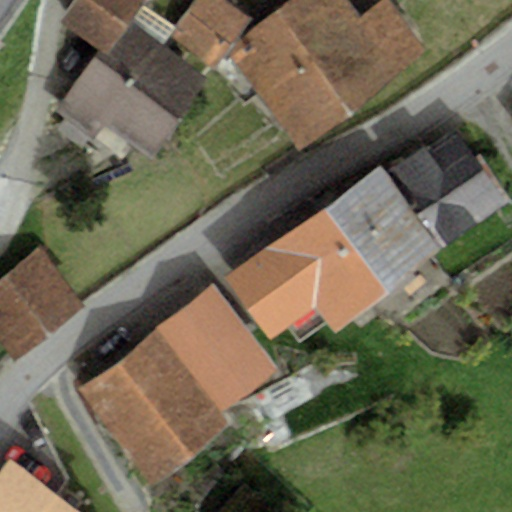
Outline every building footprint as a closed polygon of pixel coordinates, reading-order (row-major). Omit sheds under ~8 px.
[(75,0),(59,23),(100,53),(106,57),(130,25),(148,0),(75,0)] [(248,19),(219,0),(194,0),(172,33),(218,64),(248,19)] [(292,0),(251,30),(228,60),(300,153),(424,51),(387,0),(381,0),(360,19),(345,0),(292,0)] [(207,82),(130,25),(106,57),(100,53),(55,112),(91,139),(103,123),(150,158),(207,82)] [(452,126),(387,175),(445,247),(447,252),(511,204),(452,126)] [(387,175),(380,167),(324,212),(389,292),(445,247),(387,175)] [(336,335),(389,292),(324,212),(224,279),(272,342),(314,308),(336,335)] [(39,250),(0,279),(0,340),(16,362),(85,309),(39,250)] [(215,288),(159,329),(220,414),(277,373),(215,288)] [(154,333),(79,388),(151,487),(227,432),(154,333)] [(77,511),(10,460),(0,473),(0,511),(77,511)]
